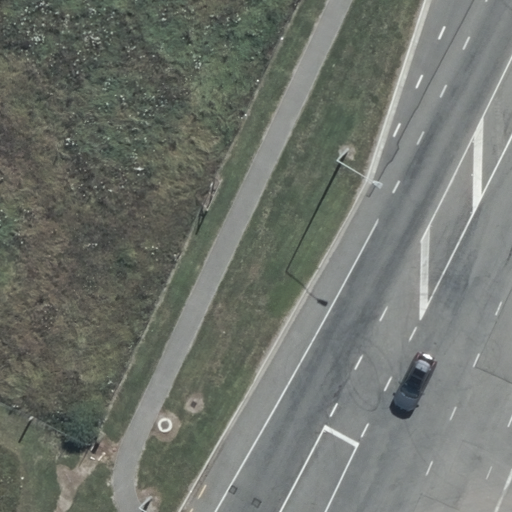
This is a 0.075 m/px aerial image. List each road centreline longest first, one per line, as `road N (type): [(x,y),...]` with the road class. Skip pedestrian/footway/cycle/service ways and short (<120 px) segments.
road 1 (secondary): [(364,414),(511,100)]
road 2 (unclassified): [(364,414),(511,470)]
